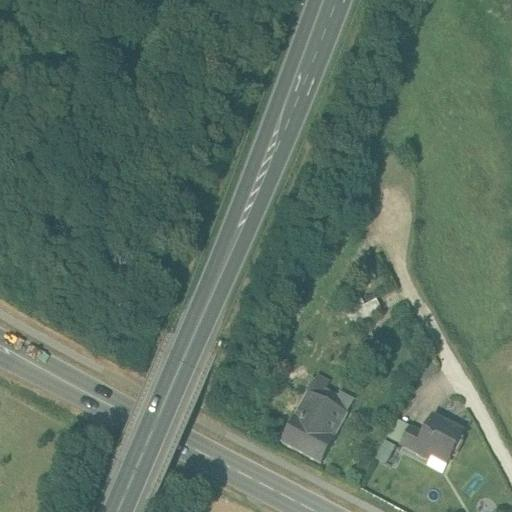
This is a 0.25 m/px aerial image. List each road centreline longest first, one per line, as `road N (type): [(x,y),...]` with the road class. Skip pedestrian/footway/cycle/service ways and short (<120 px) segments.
road 1 (primary): [(327,0),(123,511)]
road 2 (secondary): [(314,511),(0,345)]
